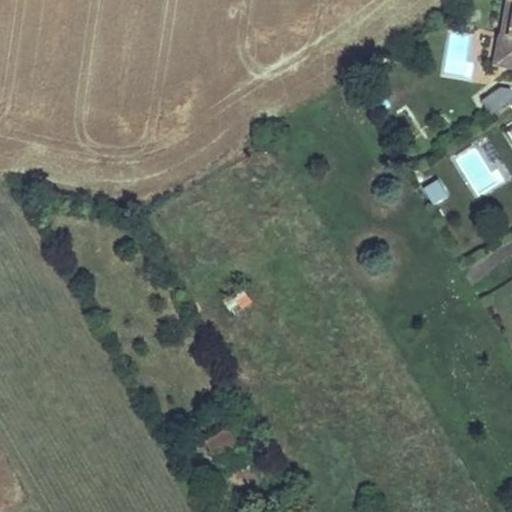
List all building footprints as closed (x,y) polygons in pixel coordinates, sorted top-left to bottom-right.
[(511,14),(511,0),(507,0),(503,23),(511,17),(511,14)] [(511,14),(511,17),(503,23),(501,37),(508,38),(505,55),(511,65),(511,14)] [(508,38),(501,37),(496,63),(511,65),(505,55),(508,38)] [(500,85),(481,98),(491,112),(511,97),(511,89),(510,87),(500,85)] [(430,207),(447,200),(439,180),(422,187),(430,207)] [(243,289),(222,300),(231,317),(252,306),(243,289)]
